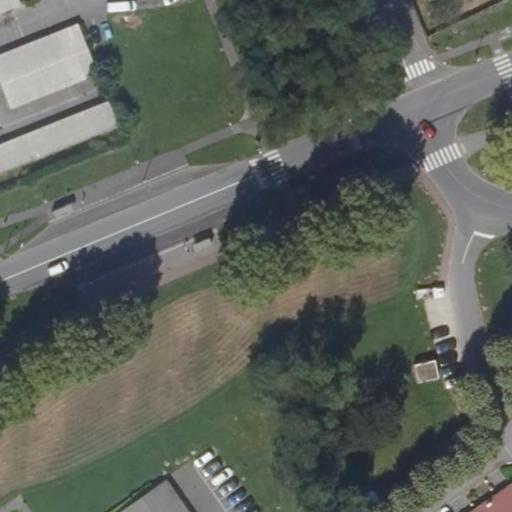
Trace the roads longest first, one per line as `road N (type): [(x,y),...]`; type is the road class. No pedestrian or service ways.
road 1 (tertiary): [(418,108),(0,282)]
road 2 (residential): [(476,215),(452,288),(510,439)]
road 3 (residential): [(476,215),(418,108)]
road 4 (residential): [(510,439),(413,511)]
road 5 (residential): [(418,108),(367,0)]
